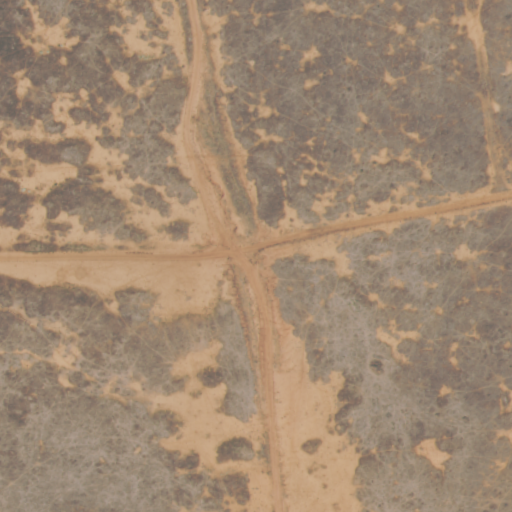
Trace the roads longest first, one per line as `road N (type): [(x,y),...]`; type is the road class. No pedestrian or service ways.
road 1 (track): [(0,252),(241,253),(511,186)]
road 2 (track): [(197,0),(211,65),(185,139),(225,253)]
road 3 (track): [(241,253),(279,511)]
road 4 (track): [(474,0),(502,189)]
